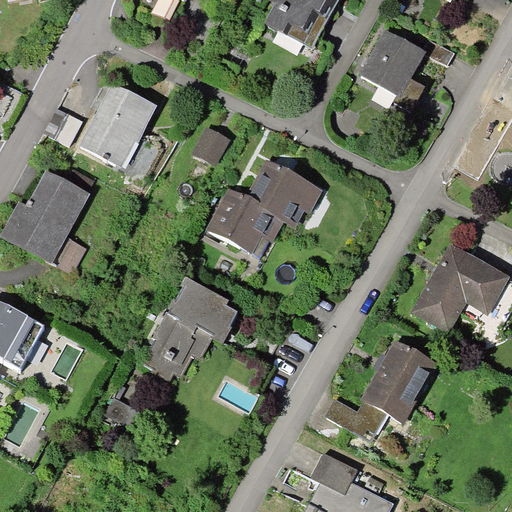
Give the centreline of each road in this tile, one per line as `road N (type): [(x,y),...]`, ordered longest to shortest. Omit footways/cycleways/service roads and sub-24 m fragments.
road 1 (residential): [(249,511),(421,187)]
road 2 (residential): [(85,28),(303,131)]
road 3 (residential): [(0,184),(85,28)]
road 4 (residential): [(421,187),(511,34)]
road 5 (residential): [(303,131),(381,0)]
road 6 (residential): [(303,131),(421,187)]
